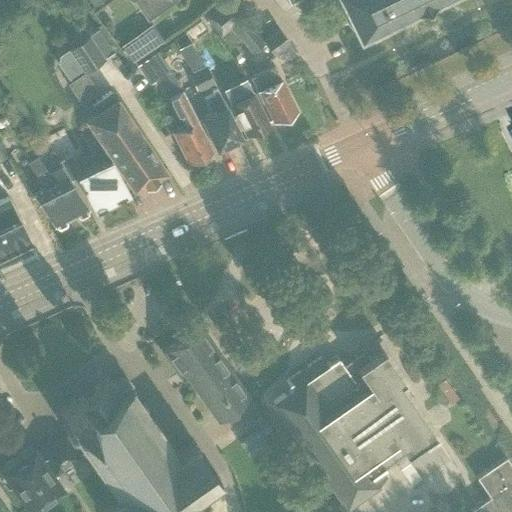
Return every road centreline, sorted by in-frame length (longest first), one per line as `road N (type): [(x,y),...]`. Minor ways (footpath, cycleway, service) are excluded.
road 1 (tertiary): [(0,303),(363,143)]
road 2 (residential): [(511,314),(455,285),(363,143)]
road 3 (residential): [(363,143),(304,38),(260,0)]
road 4 (tertiary): [(363,143),(511,77)]
